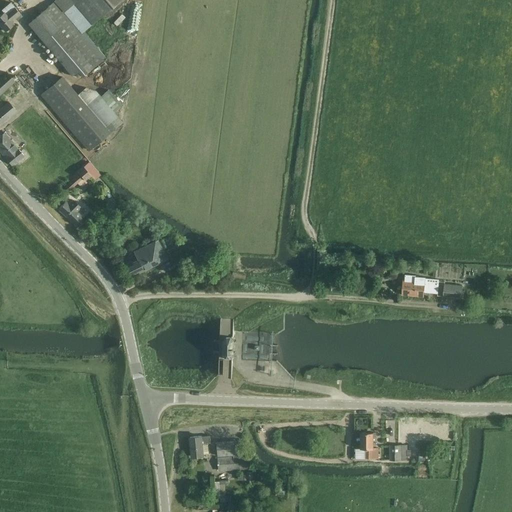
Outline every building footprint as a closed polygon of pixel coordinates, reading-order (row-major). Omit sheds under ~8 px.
[(54,0),(27,24),(72,75),(77,72),(81,77),(106,57),(84,31),(120,0),(54,0)] [(0,14),(0,25),(5,31),(14,24),(12,21),(20,14),(11,2),(2,9),(4,11),(0,14)] [(0,94),(15,81),(7,72),(0,77),(0,94)] [(40,95),(88,152),(122,122),(114,112),(122,105),(108,89),(100,96),(95,90),(85,87),(78,94),(62,75),(40,95)] [(0,124),(0,125),(16,110),(8,101),(0,108),(0,124)] [(0,152),(5,158),(12,166),(24,155),(17,148),(4,134),(0,137),(0,152)] [(100,175),(88,162),(64,184),(66,186),(65,188),(68,192),(74,187),(77,183),(81,188),(87,182),(85,181),(88,178),(92,182),(100,175)] [(58,209),(74,225),(82,217),(77,212),(82,208),(73,200),(69,204),(66,201),(58,209)] [(123,266),(129,277),(145,270),(163,261),(166,259),(157,241),(134,252),(137,259),(123,266)] [(200,268),(212,274),(217,263),(206,257),(200,268)] [(416,276),(405,275),(405,277),(405,280),(404,283),(403,283),(402,293),(424,295),(424,292),(438,294),(440,280),(426,279),(426,277),(416,277),(416,276)] [(444,296),(462,297),(463,286),(445,284),(444,296)] [(226,358),(231,358),(234,355),(234,340),(232,337),(227,337),(224,340),(223,355),(226,358)] [(416,438),(416,421),(403,421),(404,439),(416,438)] [(365,453),(365,458),(379,458),(379,447),(373,447),(373,433),(361,433),(361,449),(362,449),(362,453),(365,453)] [(190,437),(192,457),(204,456),(203,443),(211,443),(210,436),(202,436),(190,437)] [(218,457),(218,471),(247,470),(246,456),(240,456),(240,455),(243,455),(243,440),(217,441),(217,456),(233,456),(233,457),(218,457)] [(389,460),(408,460),(407,445),(389,445),(389,460)] [(217,483),(217,496),(226,495),(225,482),(217,483)]
